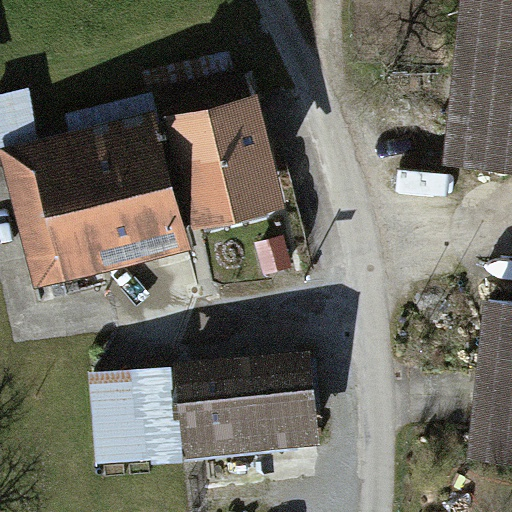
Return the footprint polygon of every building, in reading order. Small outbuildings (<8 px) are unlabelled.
[(511,0),(472,0),(457,156),(511,161),(511,0)] [(156,94),(214,80),(208,54),(148,69),(156,94)] [(78,158),(39,167),(58,244),(179,215),(169,172),(187,167),(197,208),(204,206),(261,192),(268,191),(247,103),(242,105),(234,75),(214,80),(156,94),(163,124),(75,145),(78,158)] [(32,141),(23,89),(0,94),(0,133),(3,149),(32,141)] [(187,242),(179,215),(58,244),(39,167),(32,141),(3,149),(35,282),(187,242)] [(264,203),(261,192),(204,206),(207,218),(264,203)] [(511,301),(502,300),(487,439),(511,441),(511,301)] [(303,357),(184,369),(191,438),(310,426),(303,357)] [(144,380),(96,382),(100,459),(149,456),(144,380)]
